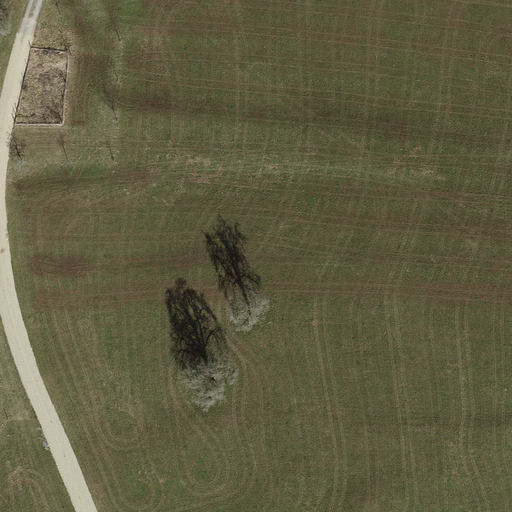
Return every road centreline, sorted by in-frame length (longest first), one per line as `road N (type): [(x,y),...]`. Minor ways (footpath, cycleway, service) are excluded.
road 1 (track): [(82,511),(8,314),(0,251)]
road 2 (track): [(0,161),(36,0)]
